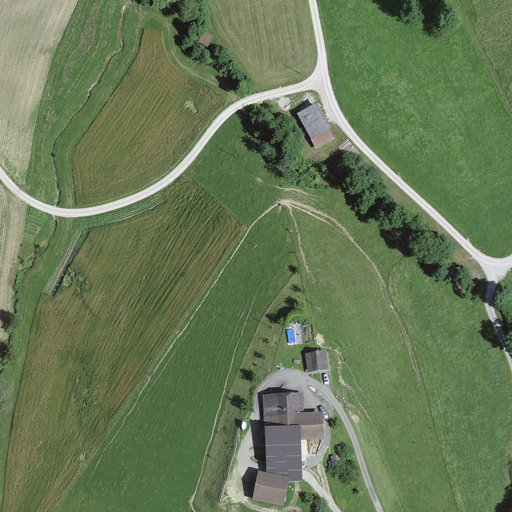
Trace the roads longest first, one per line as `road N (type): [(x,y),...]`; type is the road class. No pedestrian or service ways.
road 1 (track): [(0,172),(28,203),(92,213),(168,181),(232,105),(324,72)]
road 2 (track): [(324,72),(349,131),(487,260)]
road 3 (track): [(269,378),(290,372),(336,402),(381,511)]
